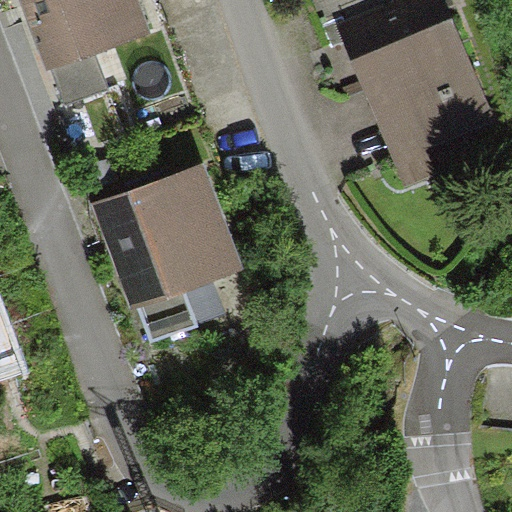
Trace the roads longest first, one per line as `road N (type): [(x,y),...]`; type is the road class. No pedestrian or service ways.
road 1 (residential): [(0,97),(118,406),(162,476),(208,494),(267,465),(356,274)]
road 2 (residential): [(246,0),(310,194),(356,274)]
road 3 (residential): [(458,322),(437,462),(458,511)]
